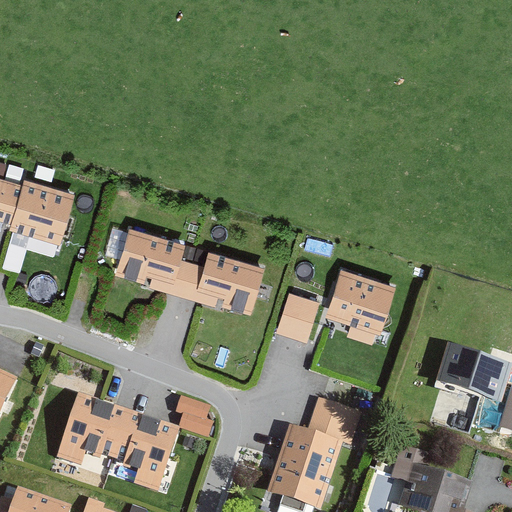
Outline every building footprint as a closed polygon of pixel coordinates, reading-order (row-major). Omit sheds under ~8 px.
[(75,193),(0,171),(0,224),(61,242),(75,193)] [(174,283),(186,243),(129,226),(115,274),(143,282),(145,275),(174,283)] [(264,266),(208,249),(196,288),(224,296),(222,305),(251,314),(264,266)] [(396,285),(341,267),(325,315),(380,333),(396,285)] [(278,330),(310,338),(320,297),(288,289),(278,330)] [(511,382),(511,366),(451,350),(441,386),(506,404),(511,382)] [(0,364),(0,436),(1,437),(29,379),(0,364)] [(107,405),(77,395),(56,458),(82,466),(85,455),(101,460),(102,457),(124,464),(123,469),(138,474),(134,485),(159,493),(180,430),(153,421),(107,405)] [(174,426),(205,436),(215,405),(184,395),(174,426)] [(353,443),(363,412),(318,397),(308,429),(353,443)] [(511,400),(503,430),(511,432),(511,400)] [(343,445),(290,427),(267,494),(320,511),(343,445)] [(464,511),(473,483),(412,466),(400,510),(407,511),(464,511)] [(10,511),(69,511),(72,506),(18,488),(10,511)] [(123,511),(87,500),(83,511),(123,511)]
